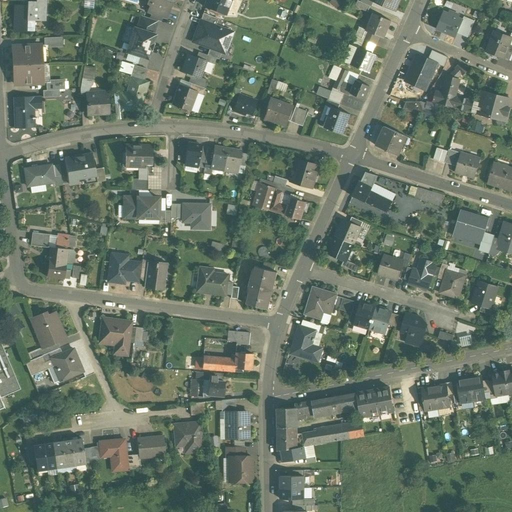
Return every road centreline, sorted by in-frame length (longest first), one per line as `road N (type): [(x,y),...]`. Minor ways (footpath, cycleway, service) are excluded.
road 1 (secondary): [(511,348),(266,398)]
road 2 (residential): [(70,297),(279,323)]
road 3 (residential): [(172,127),(351,157)]
road 4 (residential): [(511,206),(351,157)]
road 5 (residential): [(0,157),(59,139),(153,127)]
road 6 (residential): [(303,266),(447,319)]
road 7 (residential): [(407,29),(351,157)]
road 8 (residential): [(190,0),(153,127)]
road 9 (residential): [(70,297),(118,419)]
